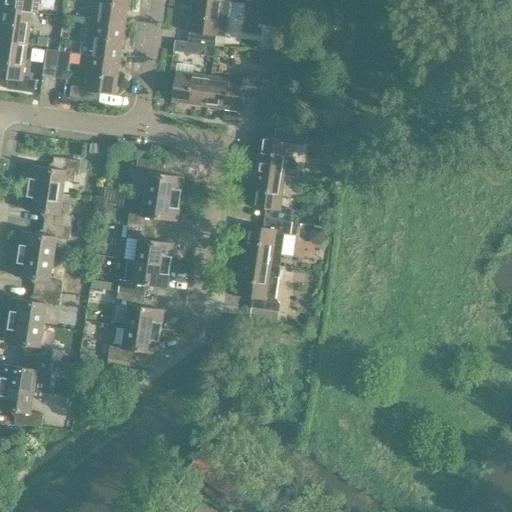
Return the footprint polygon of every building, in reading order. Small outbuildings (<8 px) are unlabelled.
[(2,0),(2,7),(32,11),(33,0),(2,0)] [(97,0),(95,21),(125,25),(128,0),(97,0)] [(224,0),(220,0),(192,0),(188,31),(189,31),(188,42),(206,44),(215,46),(217,35),(219,36),(224,0)] [(2,7),(0,20),(0,41),(27,46),(32,11),(2,7)] [(95,21),(91,43),(81,42),(80,54),(90,55),(120,59),(125,25),(95,21)] [(27,46),(0,41),(0,77),(8,79),(7,88),(34,93),(36,80),(22,78),(27,46)] [(189,54),(191,43),(175,41),(173,52),(189,54)] [(215,46),(206,44),(204,55),(214,57),(215,46)] [(30,45),(30,59),(42,59),(43,45),(30,45)] [(54,78),(58,51),(46,49),(42,76),(54,78)] [(70,53),(58,51),(54,78),(66,80),(70,53)] [(120,59),(90,55),(85,87),(71,85),(70,98),(97,102),(98,92),(115,95),(120,59)] [(206,106),(211,76),(176,71),(171,101),(206,106)] [(211,76),(206,106),(242,111),(244,95),(254,97),(257,75),(247,74),(246,81),(211,76)] [(292,156),(288,155),(290,143),(303,145),(305,132),(278,128),(276,138),(260,135),(255,171),(285,175),(297,177),(299,164),(292,156)] [(318,134),(309,133),(308,141),(317,142),(318,134)] [(109,157),(110,147),(91,144),(89,153),(109,157)] [(31,165),(28,186),(63,192),(65,180),(74,182),(75,172),(79,173),(81,160),(54,156),(52,168),(31,165)] [(145,193),(180,199),(183,177),(163,174),(165,162),(138,158),(136,171),(149,173),(145,193)] [(285,175),(255,171),(250,206),(266,208),(265,218),(292,222),(294,209),(280,207),(285,175)] [(63,192),(28,186),(25,209),(45,212),(44,223),(71,227),(73,215),(69,214),(70,205),(61,203),(63,192)] [(180,199),(145,193),(142,215),(129,213),(128,225),(155,229),(156,218),(177,221),(180,199)] [(292,222),(265,218),(263,227),(247,225),(242,260),(279,265),(284,233),(295,235),(297,223),(292,222)] [(22,231),(18,253),(53,258),(56,237),(69,239),(71,227),(44,223),(42,234),(22,231)] [(155,229),(128,225),(126,237),(139,239),(136,260),(170,265),(173,243),(153,240),(155,229)] [(53,258),(18,253),(15,275),(36,278),(34,289),(61,293),(63,281),(50,279),(53,258)] [(120,279),(118,291),(145,295),(146,284),(167,287),(170,265),(136,260),(132,281),(120,279)] [(279,265),(242,260),(237,295),(253,298),(251,307),(279,311),(280,304),(275,298),(274,298),(279,265)] [(61,293),(34,289),(32,300),(12,297),(8,319),(43,325),(46,303),(59,305),(61,293)] [(145,295),(118,291),(116,303),(129,305),(126,327),(160,332),(164,309),(143,306),(145,295)] [(43,325),(8,319),(5,342),(26,345),(24,356),(51,360),(53,347),(40,345),(43,325)] [(160,332),(126,327),(123,347),(110,345),(108,358),(135,362),(137,350),(157,353),(160,332)] [(51,360),(24,356),(23,367),(2,363),(0,376),(0,386),(33,391),(37,370),(49,372),(51,360)] [(33,391),(0,386),(0,408),(16,411),(14,422),(41,426),(43,414),(30,412),(33,391)] [(207,440),(188,469),(234,498),(252,470),(207,440)]
